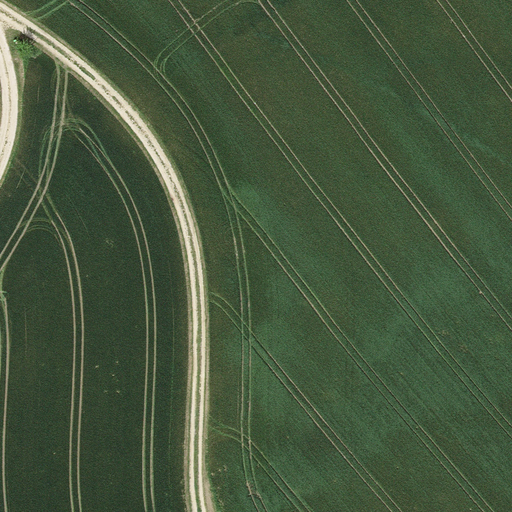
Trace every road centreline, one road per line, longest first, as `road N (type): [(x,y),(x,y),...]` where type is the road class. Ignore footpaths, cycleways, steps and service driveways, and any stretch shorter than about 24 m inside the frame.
road 1 (track): [(200,511),(194,447),(201,315),(188,222),(156,149),(90,72),(0,11)]
road 2 (track): [(0,160),(11,114),(0,41)]
